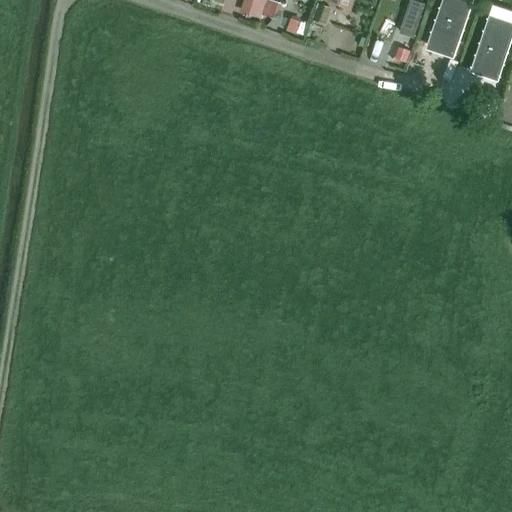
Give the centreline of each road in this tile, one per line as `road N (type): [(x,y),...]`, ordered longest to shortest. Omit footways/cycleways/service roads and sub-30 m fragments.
road 1 (track): [(0,405),(61,0)]
road 2 (track): [(151,0),(392,78)]
